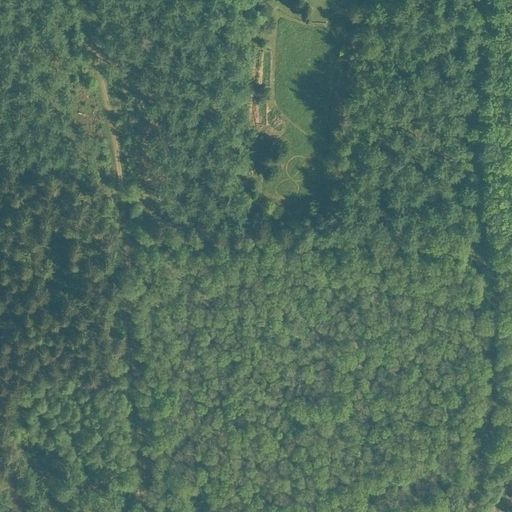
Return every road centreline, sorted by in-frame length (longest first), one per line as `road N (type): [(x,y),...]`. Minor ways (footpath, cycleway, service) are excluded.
road 1 (track): [(140,511),(107,108),(83,0)]
road 2 (track): [(488,0),(480,93),(484,427),(465,511)]
road 3 (track): [(0,188),(99,245),(481,243)]
